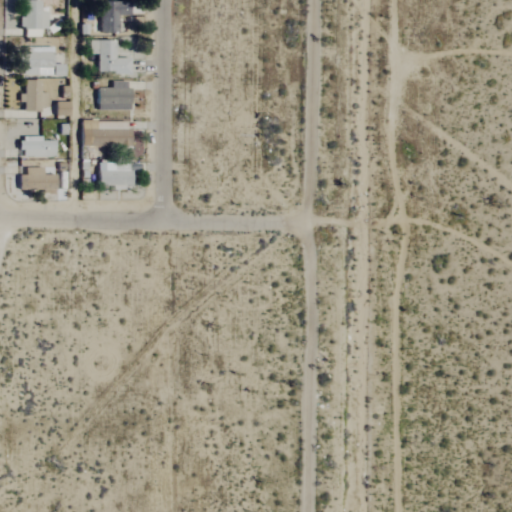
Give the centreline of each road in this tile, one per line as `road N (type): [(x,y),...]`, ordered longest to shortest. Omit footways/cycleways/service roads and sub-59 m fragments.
road 1 (residential): [(310,0),(304,511)]
road 2 (residential): [(0,215),(306,222)]
road 3 (residential): [(163,0),(163,220)]
